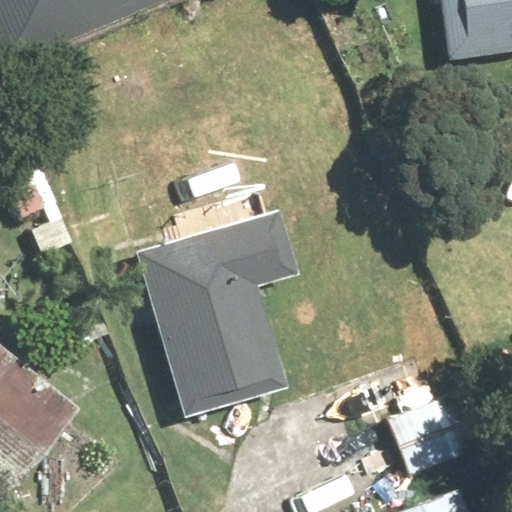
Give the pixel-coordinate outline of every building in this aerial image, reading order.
[(0,0),(0,35),(101,0),(0,0)] [(511,0),(419,0),(428,56),(511,42),(511,0)] [(77,241),(42,159),(10,172),(44,254),(77,241)] [(245,217),(114,254),(161,421),(293,384),(245,217)] [(0,359),(0,494),(64,406),(0,359)] [(453,390),(386,420),(410,473),(477,443),(453,390)] [(511,511),(511,497),(500,468),(388,511),(511,511)]
